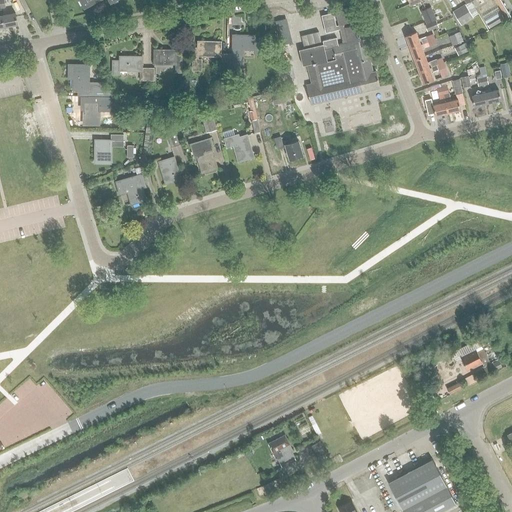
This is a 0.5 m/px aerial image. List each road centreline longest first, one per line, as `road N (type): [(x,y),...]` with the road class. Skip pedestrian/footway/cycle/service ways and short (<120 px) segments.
road 1 (tertiary): [(511,247),(254,375),(149,391),(0,462)]
road 2 (residential): [(96,253),(120,262),(189,209),(422,136)]
road 3 (residential): [(96,253),(33,44)]
road 4 (residential): [(58,39),(264,0)]
road 5 (unclassified): [(303,495),(461,410)]
road 6 (residential): [(422,136),(371,0)]
